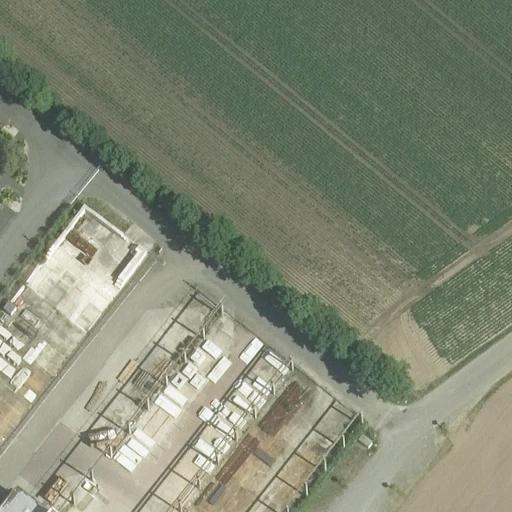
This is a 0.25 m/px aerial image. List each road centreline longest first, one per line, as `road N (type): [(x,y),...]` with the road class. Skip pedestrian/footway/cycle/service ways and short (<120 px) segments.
road 1 (unclassified): [(409,432),(0,100)]
road 2 (unclassified): [(409,432),(511,356)]
